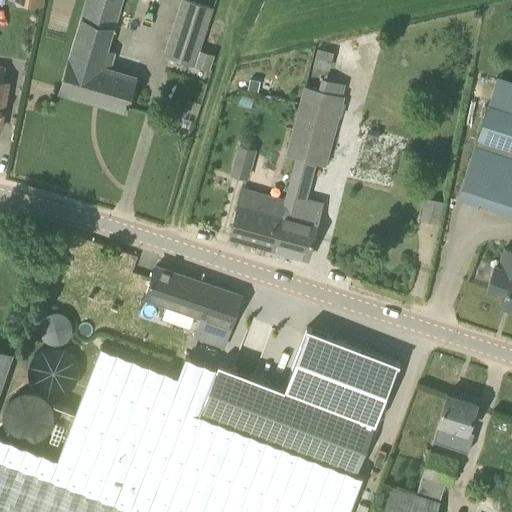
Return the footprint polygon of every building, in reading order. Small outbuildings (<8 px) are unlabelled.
[(114,26),(117,18),(119,11),(122,0),(86,0),(81,18),(114,26)] [(189,0),(180,0),(165,54),(209,67),(215,48),(203,44),(214,7),(189,0)] [(108,49),(114,26),(81,18),(60,90),(126,109),(136,77),(110,69),(115,51),(108,49)] [(318,48),(313,65),(329,69),(333,52),(318,48)] [(252,77),(250,86),(259,88),(261,78),(252,77)] [(317,161),(327,164),(347,95),(307,84),(287,153),(298,156),(317,161)] [(511,109),(491,102),(477,145),(511,155),(511,109)] [(246,177),(253,148),(239,144),(231,174),(246,177)] [(511,155),(477,145),(460,198),(511,214),(511,155)] [(290,200),(276,248),(309,257),(324,201),(308,196),(317,161),(298,156),(290,188),(287,200),(290,200)] [(290,200),(287,200),(243,188),(230,235),(276,248),(290,200)] [(439,223),(444,201),(425,197),(421,219),(439,223)] [(511,250),(506,249),(501,266),(496,264),(487,291),(505,297),(503,304),(511,306),(511,250)] [(203,316),(196,336),(224,345),(241,294),(156,265),(145,296),(203,316)] [(84,376),(62,341),(76,332),(62,310),(38,325),(50,344),(22,363),(46,401),(84,376)] [(395,371),(305,336),(288,381),(291,382),(378,416),(395,371)] [(0,511),(351,511),(365,478),(355,474),(200,414),(218,368),(190,357),(183,376),(103,346),(62,458),(0,434),(0,511)] [(0,384),(11,351),(0,347),(0,384)] [(291,382),(288,381),(286,387),(220,362),(218,368),(200,414),(355,474),(378,416),(291,382)] [(439,422),(433,440),(446,444),(452,426),(468,431),(477,402),(447,393),(438,422),(439,422)] [(436,511),(445,480),(452,482),(458,460),(429,450),(417,495),(393,488),(386,511),(436,511)]
